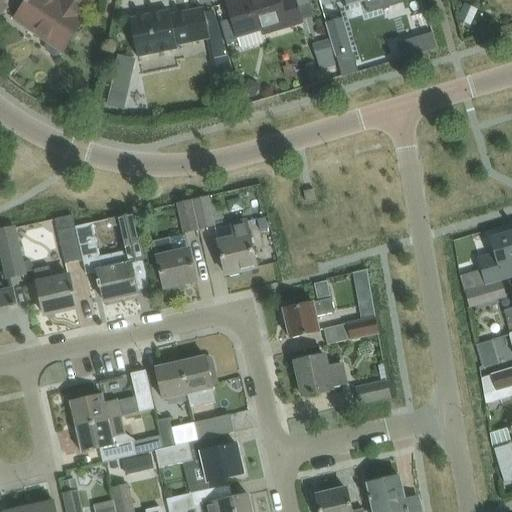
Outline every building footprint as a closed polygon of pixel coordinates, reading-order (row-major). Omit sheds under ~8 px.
[(77,0),(60,0),(59,2),(56,0),(25,0),(25,2),(26,3),(15,20),(47,42),(45,45),(45,51),(54,57),(58,56),(84,19),(81,17),(88,7),(77,0)] [(239,42),(237,36),(262,30),(263,34),(302,23),(294,0),(280,0),(279,0),(278,0),(235,0),(227,3),(232,19),(220,23),(227,45),(239,42)] [(346,0),(348,6),(363,1),(367,14),(403,3),(402,0),(346,0)] [(203,9),(188,12),(194,42),(208,40),(209,39),(204,12),(203,9)] [(215,10),(204,12),(209,39),(208,40),(211,59),(208,59),(210,67),(213,66),(214,73),(211,73),(213,80),(233,76),(229,55),(215,10)] [(169,12),(130,20),(138,57),(177,50),(176,46),(181,45),(194,42),(188,12),(175,15),(170,16),(169,12)] [(330,39),(334,55),(335,55),(341,74),(356,69),(351,51),(352,51),(343,20),(326,25),(330,39)] [(433,33),(398,44),(402,59),(433,49),(437,48),(433,33)] [(117,55),(106,106),(122,110),(133,59),(117,55)] [(306,202),(316,200),(314,190),(304,192),(306,202)] [(192,201),(199,230),(215,226),(209,197),(192,201)] [(176,204),(181,224),(183,234),(199,230),(192,201),(176,204)] [(65,265),(82,261),(75,227),(73,215),(54,219),(65,265)] [(119,225),(122,238),(125,249),(140,246),(133,215),(118,218),(118,217),(113,219),(114,226),(119,225)] [(259,231),(268,229),(265,218),(257,220),(259,231)] [(218,244),(225,275),(257,268),(246,222),(230,226),(233,240),(218,244)] [(138,295),(133,276),(128,252),(116,255),(118,266),(103,270),(92,223),(75,227),(82,261),(83,261),(86,274),(97,271),(104,303),(138,295)] [(24,274),(13,226),(0,229),(0,239),(9,278),(24,274)] [(496,255),(479,259),(486,284),(511,276),(511,264),(511,263),(511,262),(511,233),(491,239),(496,255)] [(154,243),(164,289),(196,282),(189,251),(173,255),(170,240),(154,243)] [(44,317),(76,309),(73,295),(75,294),(74,290),(72,291),(68,277),(53,280),(50,267),(34,271),(44,317)] [(326,282),(314,285),(317,299),(329,296),(326,282)] [(501,283),(485,288),(466,293),(471,308),(505,297),(501,283)] [(0,294),(0,326),(19,322),(12,292),(0,294)] [(335,314),(331,299),(283,310),(290,339),(309,335),(320,332),(317,318),(335,314)] [(120,319),(123,329),(141,324),(138,314),(120,319)] [(378,334),(374,318),(324,330),(328,345),(378,334)] [(324,356),(295,363),(302,397),(320,393),(320,389),(327,388),(327,391),(332,390),(331,387),(347,383),(343,365),(327,369),(324,356)] [(188,395),(187,395),(191,409),(215,404),(208,373),(212,372),(214,370),(211,359),(209,358),(205,359),(205,357),(180,362),(188,395)] [(163,401),(187,395),(188,395),(180,362),(155,368),(163,401)] [(378,365),(381,383),(357,389),(360,404),(389,398),(386,382),(387,382),(384,364),(378,365)] [(511,369),(492,376),(481,379),(484,394),(511,386),(511,369)] [(130,375),(135,394),(139,413),(154,409),(146,371),(130,375)] [(70,404),(73,417),(75,428),(121,418),(117,401),(104,404),(102,396),(70,404)] [(230,415),(210,420),(195,423),(199,441),(234,433),(230,415)] [(112,437),(125,434),(121,418),(75,428),(81,453),(89,451),(90,453),(94,452),(94,450),(114,446),(112,437)] [(157,422),(160,436),(163,449),(176,446),(169,419),(157,422)] [(160,436),(133,443),(136,455),(163,449),(160,436)] [(159,469),(192,461),(188,444),(155,451),(159,469)] [(236,445),(201,453),(202,459),(208,483),(243,474),(236,445)] [(511,450),(510,445),(494,450),(499,466),(511,461),(511,450)] [(399,477),(369,484),(374,507),(375,511),(421,511),(419,501),(405,505),(399,477)] [(113,489),(116,499),(118,511),(134,511),(128,486),(113,489)] [(83,511),(78,489),(63,493),(67,511),(83,511)] [(196,511),(193,511),(251,511),(248,495),(212,503),(210,490),(192,494),(196,511)] [(352,511),(351,511),(346,490),(316,497),(319,511),(363,511),(363,510),(352,511)] [(192,494),(166,500),(168,511),(193,511),(196,511),(192,494)] [(55,511),(53,501),(29,507),(30,511),(55,511)]
